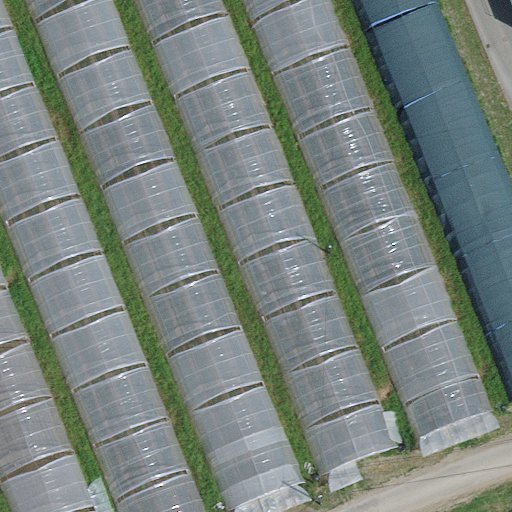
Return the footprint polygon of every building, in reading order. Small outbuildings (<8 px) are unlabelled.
[(44,0),(76,127),(137,112),(109,0),(44,0)] [(0,170),(129,511),(193,511),(0,1),(0,170)] [(511,395),(511,159),(484,68),(418,88),(511,395)] [(111,158),(225,507),(294,485),(210,227),(194,232),(165,141),(111,158)] [(0,447),(24,511),(88,511),(0,279),(0,447)]
